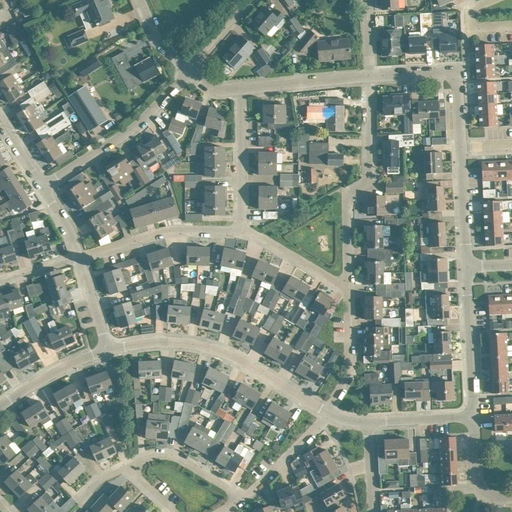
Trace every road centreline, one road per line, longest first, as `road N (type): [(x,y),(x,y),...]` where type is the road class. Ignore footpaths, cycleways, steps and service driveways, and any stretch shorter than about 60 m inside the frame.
road 1 (residential): [(107,350),(198,345),(244,362),(325,412)]
road 2 (residential): [(345,283),(347,193),(370,181),(367,76)]
road 3 (residential): [(43,186),(138,125),(188,69)]
road 4 (residential): [(79,257),(170,230),(242,228)]
road 5 (residential): [(458,148),(449,74),(367,76)]
road 6 (residential): [(472,417),(466,267)]
road 7 (residential): [(242,228),(239,88)]
road 8 (residential): [(325,412),(348,371),(345,283)]
road 9 (residential): [(367,76),(239,88)]
road 10 (residential): [(128,467),(154,456),(178,459),(238,498)]
road 11 (residential): [(238,498),(325,412)]
road 12 (residential): [(0,406),(107,350)]
